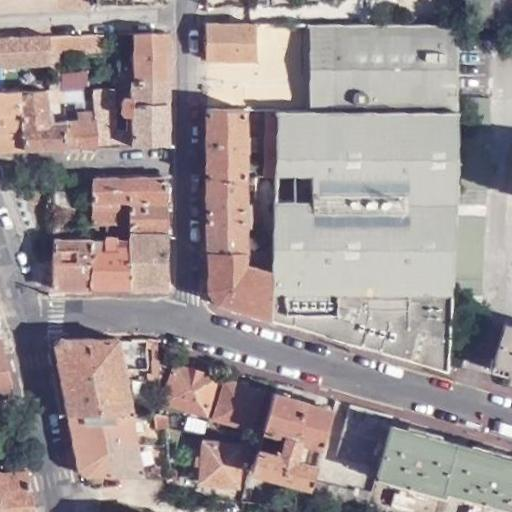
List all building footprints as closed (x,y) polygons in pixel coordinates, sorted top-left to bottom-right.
[(0,0),(0,9),(53,7),(53,0),(0,0)] [(465,0),(464,18),(464,26),(492,26),(494,0),(465,0)] [(206,24),(206,59),(256,60),(256,24),(206,24)] [(268,317),(450,369),(452,310),(455,224),(455,188),(456,96),(457,25),(333,25),(332,110),(312,110),(278,109),(270,279),(268,317)] [(323,25),(314,25),(312,110),(332,110),(333,25),(323,25)] [(167,31),(135,32),(136,62),(136,80),(167,78),(167,31)] [(105,52),(105,33),(49,35),(49,54),(50,90),(59,90),(61,90),(61,53),(105,52)] [(0,54),(49,54),(49,35),(0,36),(0,54)] [(136,80),(136,62),(120,63),(120,89),(136,89),(136,80)] [(168,145),(167,78),(136,80),(136,89),(120,89),(94,90),(97,147),(168,145)] [(74,90),(61,90),(59,90),(60,102),(75,102),(74,90)] [(66,147),(97,147),(94,90),(74,90),(75,102),(85,101),(85,113),(77,113),(78,121),(65,121),(66,147)] [(17,91),(0,91),(0,149),(24,149),(17,91)] [(24,149),(66,147),(65,121),(54,120),(45,91),(17,91),(24,149)] [(455,224),(452,310),(480,309),(482,189),(487,189),(487,97),(460,95),(460,188),(455,188),(455,224)] [(207,153),(207,176),(243,176),(243,151),(247,151),(247,134),(243,133),(243,109),(207,109),(207,153)] [(265,109),(263,177),(274,176),(276,109),(265,109)] [(207,176),(207,252),(244,251),(244,225),(248,224),(247,209),(243,208),(243,176),(207,176)] [(168,177),(90,178),(90,201),(125,201),(125,232),(167,232),(168,177)] [(69,188),(70,178),(54,178),(53,188),(69,188)] [(125,201),(90,201),(90,222),(106,222),(106,238),(90,238),(90,288),(126,288),(125,232),(125,201)] [(167,288),(167,232),(125,232),(126,288),(167,288)] [(90,238),(52,239),(50,287),(90,288),(90,238)] [(215,302),(268,317),(270,279),(244,271),(244,251),(207,252),(207,289),(215,302)] [(511,373),(511,325),(504,323),(492,368),(511,373)] [(171,424),(171,421),(172,413),(161,412),(160,379),(125,380),(118,337),(63,336),(54,345),(67,414),(133,413),(152,414),(153,424),(171,424)] [(0,393),(11,392),(1,338),(0,338),(0,393)] [(172,365),(160,361),(162,380),(164,397),(206,410),(215,375),(173,362),(172,365)] [(253,426),(263,388),(225,377),(215,415),(253,426)] [(322,446),(333,408),(273,390),(262,428),(275,432),(269,450),(257,447),(250,471),(310,489),(313,478),(317,465),(306,461),(310,442),(322,446)] [(389,424),(392,415),(360,406),(350,403),(336,452),(377,465),(389,424)] [(133,413),(67,414),(78,474),(145,475),(133,413)] [(511,506),(511,459),(439,439),(389,424),(377,465),(375,471),(442,492),(443,487),(511,506)] [(236,485),(240,444),(205,439),(200,480),(236,485)] [(32,511),(25,470),(0,471),(0,511),(32,511)] [(359,511),(363,511),(369,491),(356,486),(354,489),(313,478),(310,489),(305,507),(306,507),(320,509),(359,511)] [(179,494),(167,493),(168,506),(179,507),(179,494)]
